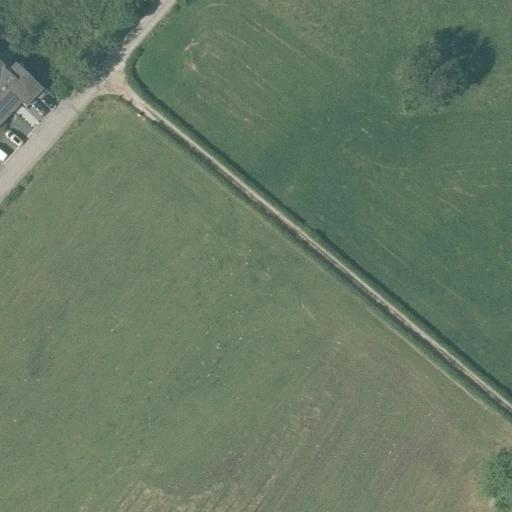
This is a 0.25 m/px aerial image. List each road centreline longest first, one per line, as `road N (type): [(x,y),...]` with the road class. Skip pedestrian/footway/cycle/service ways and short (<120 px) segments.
road 1 (track): [(511,411),(101,74)]
road 2 (unclassified): [(167,0),(0,190)]
